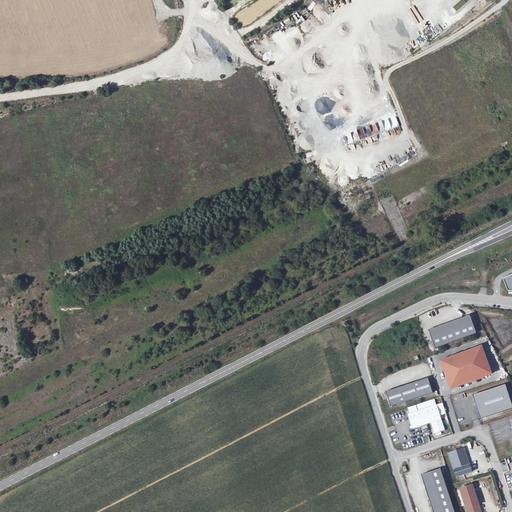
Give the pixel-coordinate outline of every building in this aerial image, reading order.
[(396,116),(377,122),(377,123),(344,133),(347,142),(399,127),(396,116)] [(511,274),(503,278),(509,291),(511,290),(511,274)] [(469,316),(429,331),(435,348),(476,334),(469,316)] [(491,375),(481,347),(440,362),(450,389),(491,375)] [(427,378),(386,393),(391,407),(432,393),(427,378)] [(511,408),(504,385),(474,395),(480,411),(477,412),(480,419),(511,408)] [(437,405),(408,415),(412,429),(431,423),(435,434),(445,431),(437,405)] [(464,448),(448,453),(456,477),(472,472),(464,448)] [(454,511),(441,469),(421,475),(433,511),(454,511)] [(480,511),(472,485),(460,489),(467,511),(480,511)]
